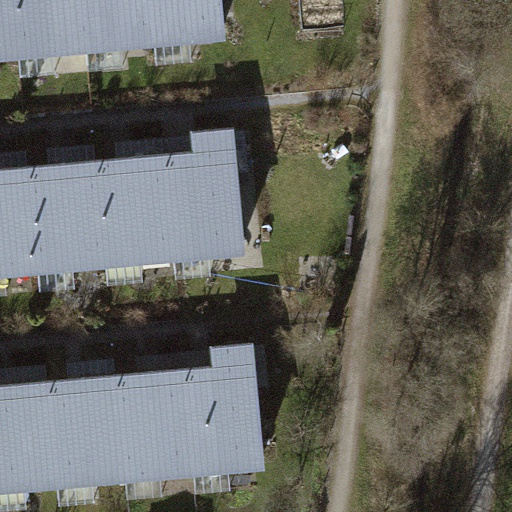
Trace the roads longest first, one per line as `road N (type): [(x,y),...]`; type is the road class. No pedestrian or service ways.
road 1 (track): [(338,511),(389,0)]
road 2 (track): [(480,511),(511,276)]
